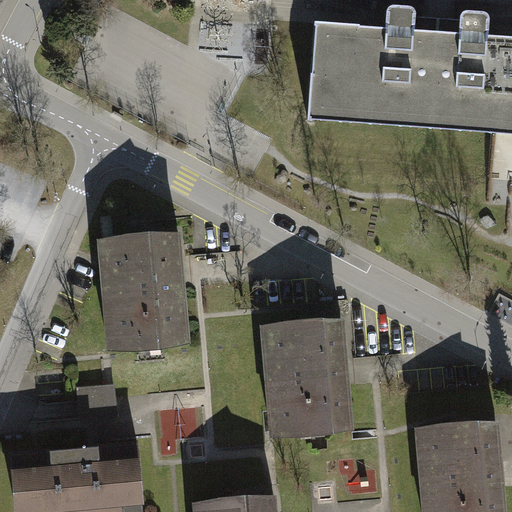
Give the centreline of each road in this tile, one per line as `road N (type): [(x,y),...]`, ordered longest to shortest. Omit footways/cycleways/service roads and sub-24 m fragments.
road 1 (residential): [(511,361),(101,144)]
road 2 (unknown): [(511,252),(475,240),(436,205),(394,187),(291,168),(267,145),(202,152)]
road 3 (residential): [(101,144),(0,391)]
